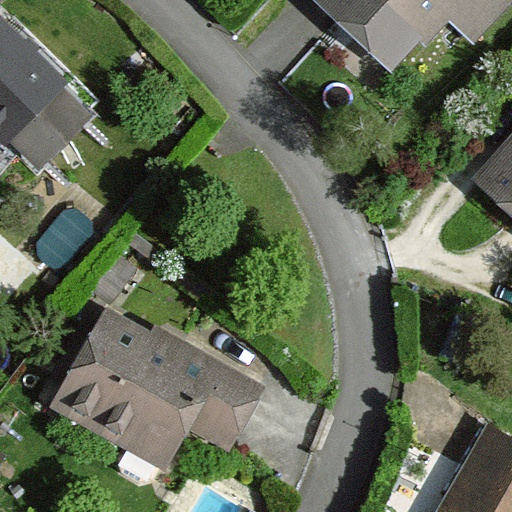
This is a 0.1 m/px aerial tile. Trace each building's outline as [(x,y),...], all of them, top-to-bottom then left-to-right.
[(326,0),(345,17),(360,0),(326,0)] [(461,0),(360,0),(345,17),(344,18),(390,62),(420,31),(426,37),(443,20),(461,0)] [(501,12),(488,0),(461,0),(443,20),(470,45),(501,12)] [(0,36),(0,137),(1,138),(4,135),(48,91),(51,87),(0,36)] [(48,91),(4,135),(34,165),(78,120),(48,91)] [(511,156),(485,188),(511,210),(511,156)] [(174,359),(103,319),(57,400),(126,439),(113,462),(117,476),(136,487),(150,483),(187,419),(226,439),(252,393),(179,353),(174,359)] [(453,319),(438,366),(467,376),(482,329),(453,319)] [(456,510),(454,511),(511,511),(511,454),(487,440),(448,504),(456,510)]
